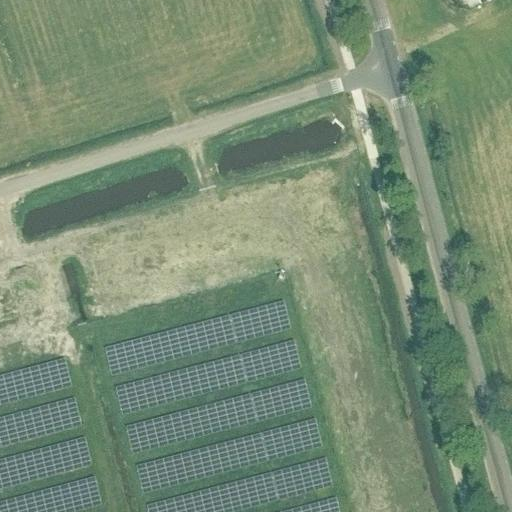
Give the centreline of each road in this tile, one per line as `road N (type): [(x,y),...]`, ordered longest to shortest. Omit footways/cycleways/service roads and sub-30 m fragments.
road 1 (tertiary): [(510,511),(389,70)]
road 2 (unclassified): [(389,70),(0,192)]
